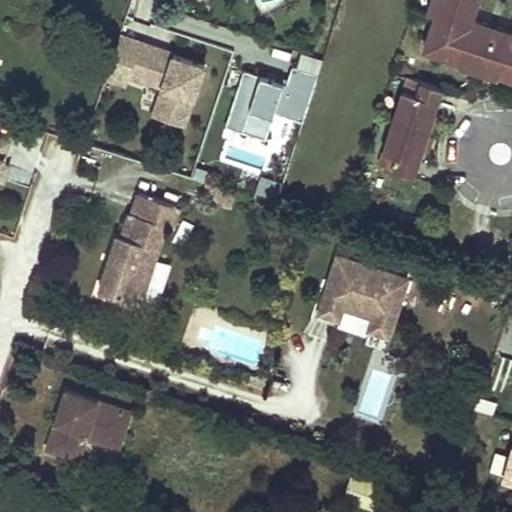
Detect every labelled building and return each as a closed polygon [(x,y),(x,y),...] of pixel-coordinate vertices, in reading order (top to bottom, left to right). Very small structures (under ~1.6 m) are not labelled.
[(478,0),(432,0),(428,11),(433,13),(423,45),(458,58),(456,63),(498,76),(499,71),(511,75),(511,44),(499,40),(500,33),(480,27),(478,34),(462,28),(468,9),(474,11),(478,0)] [(474,11),(468,9),(462,28),(478,34),(480,27),(470,24),(474,11)] [(511,26),(509,36),(500,33),(499,40),(511,44),(511,26)] [(186,123),(208,57),(121,30),(108,71),(159,87),(151,112),(186,123)] [(278,109),(304,117),(321,56),(295,49),(278,109)] [(245,65),(227,122),(265,134),(284,77),(245,65)] [(442,87),(407,76),(393,120),(428,132),(434,114),(442,87)] [(439,116),(434,114),(428,132),(434,134),(439,116)] [(422,149),(428,132),(393,120),(378,164),(414,175),(422,149)] [(0,171),(12,134),(0,130),(0,171)] [(434,134),(428,132),(422,149),(428,151),(434,134)] [(95,292),(137,306),(163,227),(169,229),(177,206),(141,193),(134,213),(128,211),(119,238),(114,237),(95,292)] [(387,331),(403,273),(333,253),(326,280),(331,281),(328,288),(324,287),(317,311),(336,316),(340,303),(371,312),(367,325),(387,331)] [(132,409),(66,387),(48,445),(80,456),(87,435),(88,431),(102,435),(101,440),(120,446),(132,409)] [(475,409),(491,414),(494,403),(478,398),(475,409)] [(102,435),(88,431),(87,435),(101,440),(102,435)] [(381,484),(354,474),(345,497),(373,507),(381,484)]
